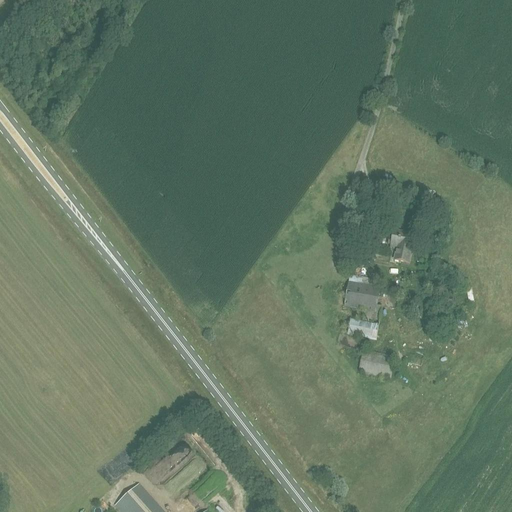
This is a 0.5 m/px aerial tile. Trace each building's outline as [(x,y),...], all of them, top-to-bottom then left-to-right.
[(410,264),(413,251),(416,236),(395,231),(391,249),(397,250),(395,261),(410,264)] [(377,304),(380,286),(373,285),(374,278),(351,275),(347,299),(377,304)] [(376,334),(378,323),(352,317),(350,329),(376,334)] [(173,471),(168,464),(154,473),(159,480),(173,471)] [(192,483),(197,478),(188,468),(182,473),(192,483)] [(179,511),(198,511),(227,486),(216,475),(203,488),(207,492),(193,506),(190,503),(182,510),(180,508),(178,510),(179,511)] [(163,511),(139,485),(116,506),(120,511),(163,511)]
